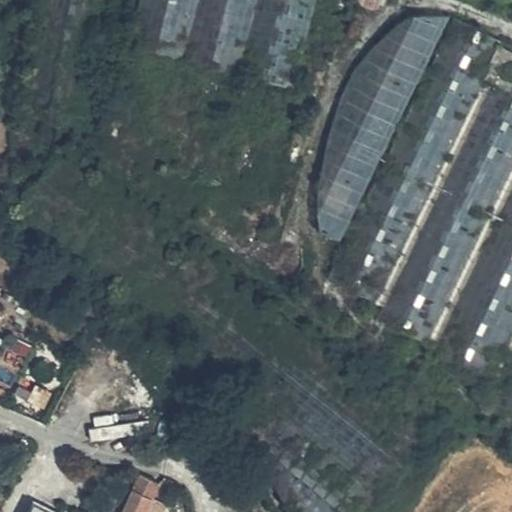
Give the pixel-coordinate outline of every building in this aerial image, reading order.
[(104,0),(50,0),(28,99),(79,112),(104,0)] [(184,0),(137,0),(131,28),(175,40),(184,0)] [(247,0),(194,0),(184,43),(234,57),(247,0)] [(258,0),(244,59),(297,75),(315,0),(258,0)] [(506,25),(460,3),(342,266),(386,286),(506,25)] [(314,228),(334,242),(445,18),(412,16),(355,69),(335,105),(313,200),(314,228)] [(511,31),(491,64),(511,76),(511,31)] [(511,162),(511,79),(495,71),(383,313),(432,336),(511,162)] [(198,339),(237,284),(67,156),(25,216),(198,339)] [(511,335),(511,199),(440,350),(493,374),(511,335)] [(267,298),(237,284),(198,339),(381,491),(434,416),(267,298)] [(367,511),(378,497),(229,394),(219,406),(225,413),(237,435),(242,441),(290,511),(367,511)] [(120,491),(140,500),(147,485),(127,476),(120,491)] [(120,491),(109,511),(134,511),(140,500),(120,491)] [(151,511),(154,507),(140,500),(134,511),(151,511)]
